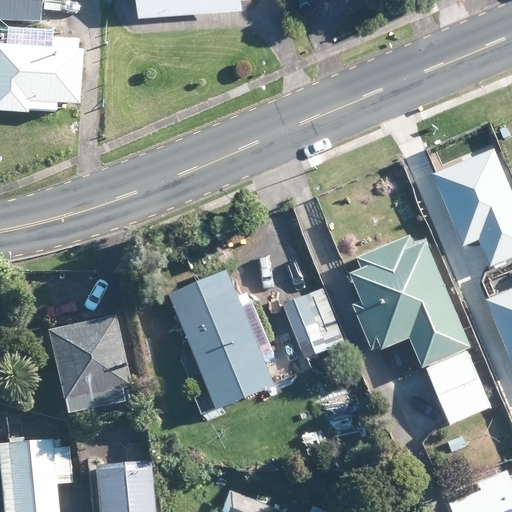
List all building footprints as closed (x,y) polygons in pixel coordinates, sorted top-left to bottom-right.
[(0,0),(0,20),(43,23),(44,0),(0,0)] [(56,33),(0,28),(0,112),(32,115),(32,111),(60,113),(60,105),(83,106),(86,52),(81,52),(82,42),(56,40),(56,33)] [(481,350),(434,243),(422,248),(416,236),(363,259),(368,271),(357,275),(369,302),(359,307),(379,352),(388,348),(390,353),(417,341),(430,371),(481,350)] [(487,268),(511,325),(511,245),(483,258),(487,268)] [(217,394),(226,414),(284,388),(234,271),(175,296),(194,342),(217,394)] [(356,357),(352,348),(327,292),(301,302),(292,306),(288,309),(312,365),(335,355),(339,364),(356,357)] [(134,388),(124,347),(118,317),(111,318),(51,332),(55,352),(67,403),(68,402),(71,416),(128,403),(125,390),(134,388)] [(460,418),(461,421),(497,406),(478,360),(442,375),(450,394),(460,418)] [(213,414),(219,411),(221,404),(218,398),(211,397),(205,400),(203,406),(206,412),(213,414)] [(7,411),(10,432),(23,431),(21,409),(7,411)] [(61,511),(59,486),(75,484),(71,449),(62,450),(61,441),(27,444),(26,435),(10,436),(11,446),(1,446),(7,511),(61,511)] [(103,511),(159,511),(155,462),(129,464),(121,465),(99,466),(103,511)] [(511,511),(511,472),(450,498),(455,511),(511,511)] [(288,511),(235,492),(227,511),(288,511)]
